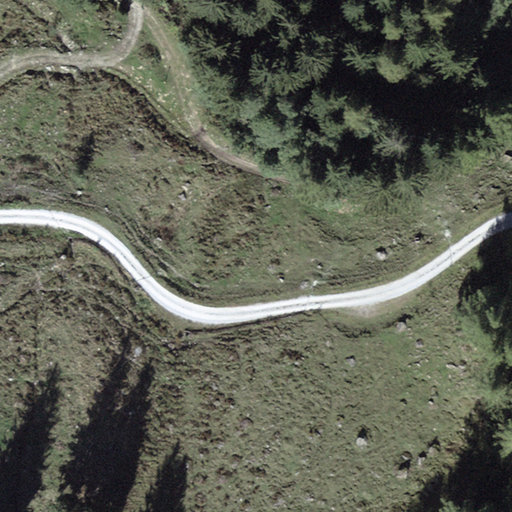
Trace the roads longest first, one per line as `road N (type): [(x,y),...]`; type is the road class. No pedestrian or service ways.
road 1 (track): [(511,219),(434,270),(370,296),(210,315),(163,296),(84,228),(0,217)]
road 2 (track): [(0,75),(41,58),(114,59),(134,37),(134,0)]
